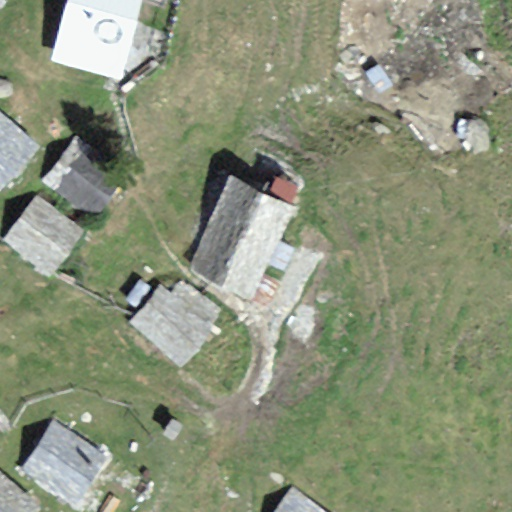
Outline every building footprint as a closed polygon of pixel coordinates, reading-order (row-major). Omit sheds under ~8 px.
[(140,0),(66,0),(50,61),(120,79),(140,0)] [(0,186),(36,148),(0,113),(0,186)] [(124,169),(76,135),(43,181),(91,216),(124,169)] [(293,208),(229,178),(187,268),(251,298),(293,208)] [(82,229),(36,193),(1,238),(47,274),(82,229)] [(169,296),(157,286),(128,324),(181,368),(221,311),(181,281),(169,296)] [(107,458),(53,421),(21,467),(74,504),(107,458)] [(28,511),(38,500),(0,470),(0,511),(28,511)] [(318,511),(291,491),(275,511),(318,511)]
